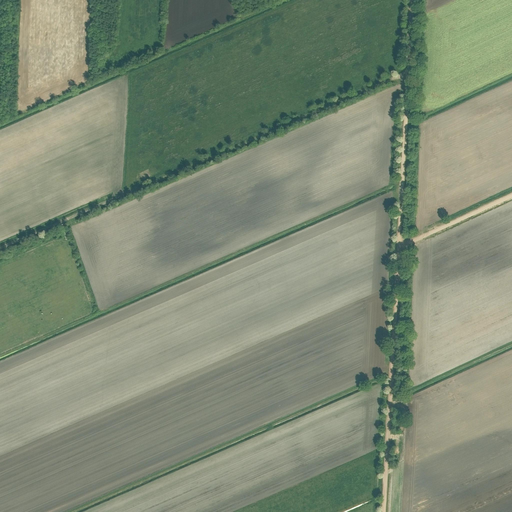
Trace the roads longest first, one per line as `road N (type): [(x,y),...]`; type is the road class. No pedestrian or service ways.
road 1 (track): [(412,0),(383,511)]
road 2 (track): [(399,247),(511,195)]
